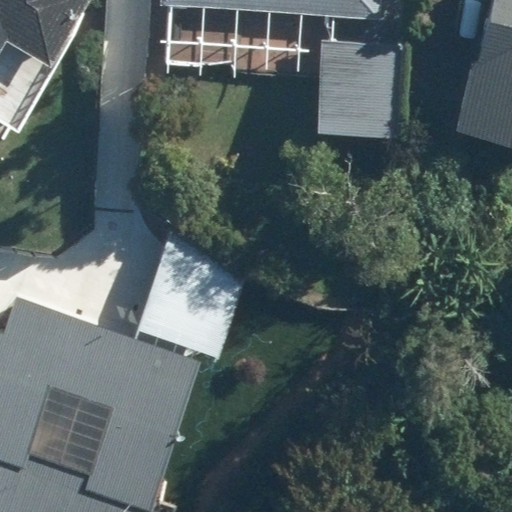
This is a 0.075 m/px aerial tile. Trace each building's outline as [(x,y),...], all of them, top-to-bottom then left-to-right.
[(0,0),(0,119),(13,128),(83,11),(77,8),(82,0),(0,0)] [(152,0),(152,3),(375,16),(376,0),(152,0)] [(463,53),(445,123),(511,140),(511,0),(482,0),(468,55),(463,53)] [(400,40),(317,35),(312,128),(394,133),(400,40)] [(166,219),(136,327),(216,354),(240,279),(166,219)] [(0,511),(145,511),(197,356),(0,291),(0,511)]
